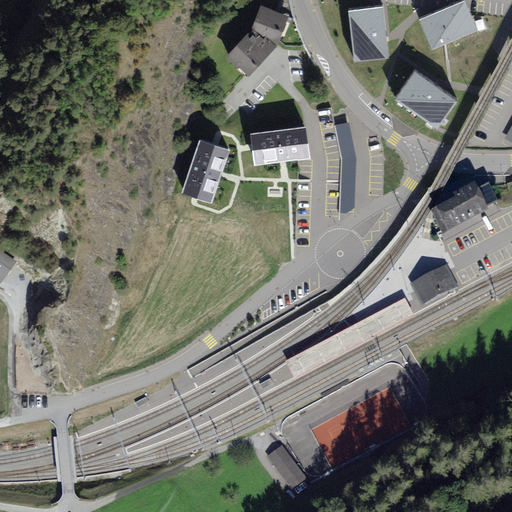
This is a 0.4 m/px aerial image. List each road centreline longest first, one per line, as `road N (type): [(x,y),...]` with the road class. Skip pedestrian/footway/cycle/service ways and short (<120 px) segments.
road 1 (residential): [(59,408),(181,363),(294,270),(340,253),(356,217),(413,183),(427,153)]
road 2 (tertiary): [(427,153),(352,93),(311,27),(305,0)]
